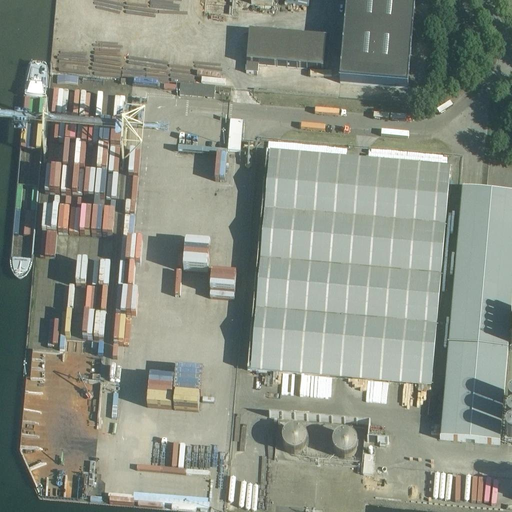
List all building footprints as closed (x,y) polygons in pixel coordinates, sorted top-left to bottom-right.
[(347,0),(340,83),(407,90),(415,0),(347,0)] [(330,40),(249,33),(246,73),(258,74),(258,65),(327,71),(328,61),(330,40)] [(179,96),(214,99),(215,89),(180,86),(179,96)] [(228,145),(240,146),(242,122),(230,121),(228,145)] [(49,145),(49,164),(58,164),(59,145),(49,145)] [(434,388),(451,168),(311,157),(312,150),(283,147),(282,151),(268,150),(250,374),(434,388)] [(511,302),(511,195),(461,191),(440,440),(499,445),(511,302)] [(189,226),(191,212),(167,209),(165,223),(189,226)] [(162,271),(159,294),(163,294),(164,291),(169,291),(170,286),(184,287),(185,273),(162,271)] [(186,283),(185,293),(209,294),(209,283),(186,283)] [(210,291),(210,305),(233,306),(234,291),(210,291)] [(205,366),(229,366),(230,351),(205,350),(205,366)] [(199,414),(199,404),(175,403),(175,414),(199,414)] [(511,425),(511,424),(510,424),(510,423),(509,423),(508,423),(507,423),(506,423),(505,423),(505,424),(504,424),(504,425),(503,425),(503,426),(503,427),(503,428),(503,429),(503,430),(504,431),(504,432),(505,432),(506,432),(506,433),(507,433),(508,433),(509,433),(509,432),(510,432),(511,432),(511,431),(511,430),(511,425)] [(296,430),(295,430),(293,430),(292,430),(291,431),(289,431),(287,433),(286,434),(285,435),(284,436),(284,437),(283,437),(283,439),(282,440),(282,441),(282,442),(282,443),(282,444),(282,445),(282,446),(283,447),(283,448),(284,449),(284,450),(286,452),(287,453),(288,453),(289,454),(290,454),(291,455),(292,455),(293,455),(295,455),(296,455),(297,455),(298,455),(299,454),(300,454),(301,453),(302,453),(303,452),(304,451),(305,450),(305,449),(306,448),(306,447),(307,446),(307,445),(307,444),(307,443),(307,442),(307,441),(307,440),(306,439),(306,438),(305,437),(305,436),(304,435),(303,434),(303,433),(302,433),(301,432),(300,431),(299,431),(298,431),(297,430),(296,430)] [(347,435),(345,434),(344,434),(342,435),(341,435),(340,435),(339,436),(337,437),(336,437),(336,438),(335,439),(334,440),(333,441),(333,442),(333,443),(332,444),(332,445),(332,446),(332,447),(332,448),(332,450),(332,451),(333,452),(333,453),(334,454),(334,455),(335,456),(336,457),(337,457),(337,458),(338,459),(340,459),(341,460),(342,460),(343,460),(344,460),(346,460),(347,460),(350,459),(351,459),(352,458),(353,458),(354,457),(354,456),(355,455),(356,454),(356,453),(357,452),(357,451),(357,450),(358,449),(358,448),(358,446),(357,445),(357,444),(357,443),(356,442),(356,441),(355,440),(355,439),(354,438),(353,437),(352,437),(351,436),(350,436),(349,435),(348,435),(347,435)] [(375,458),(364,457),(363,476),(373,477),(375,458)]
